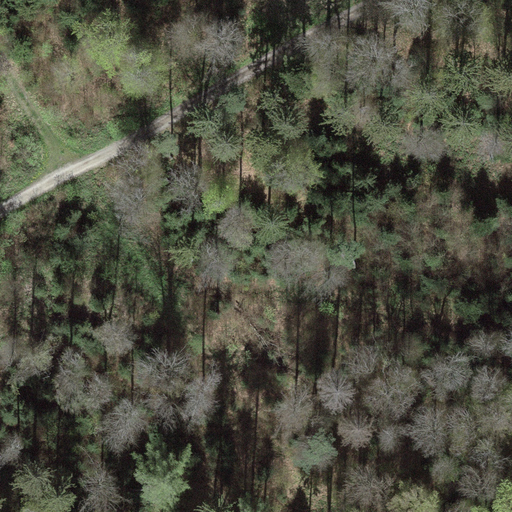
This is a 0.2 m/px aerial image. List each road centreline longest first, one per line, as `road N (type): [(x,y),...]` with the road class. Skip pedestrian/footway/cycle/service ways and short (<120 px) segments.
road 1 (track): [(382,0),(0,211)]
road 2 (track): [(0,67),(71,170)]
